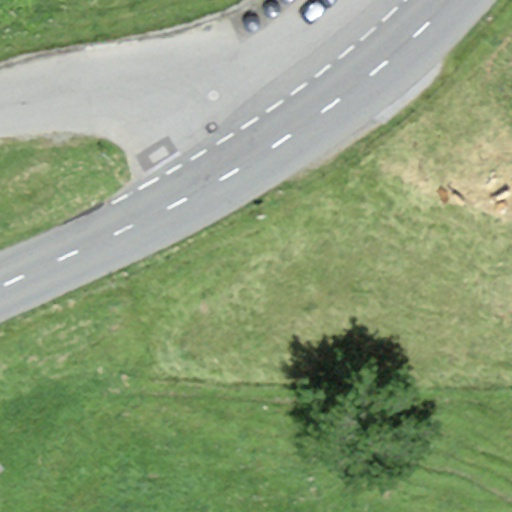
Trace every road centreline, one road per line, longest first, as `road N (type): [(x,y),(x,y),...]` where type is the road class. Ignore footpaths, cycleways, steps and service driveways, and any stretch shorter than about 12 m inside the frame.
road 1 (primary): [(0,288),(250,164),(339,102)]
road 2 (unclassified): [(0,107),(173,96),(339,102)]
road 3 (primary): [(339,102),(454,0)]
